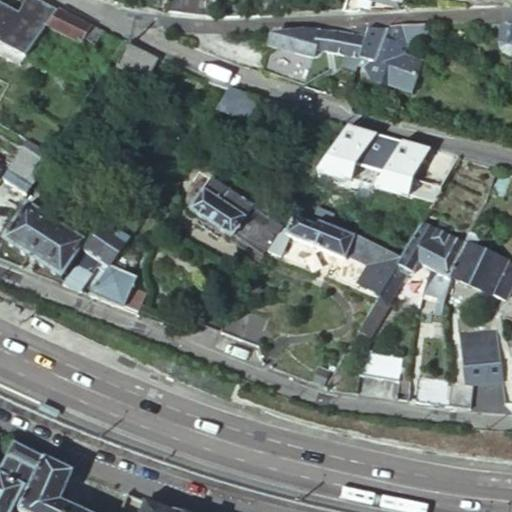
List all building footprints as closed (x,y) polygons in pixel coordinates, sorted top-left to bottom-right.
[(0,47),(25,60),(51,7),(36,0),(23,0),(16,14),(0,5),(0,47)] [(196,0),(172,0),(166,12),(171,13),(189,14),(193,14),(196,0)] [(346,0),(343,11),(344,11),(358,10),(361,0),(346,0)] [(57,13),(46,30),(79,46),(81,42),(94,49),(102,34),(80,23),(57,13)] [(386,29),(368,29),(365,39),(360,59),(359,67),(366,68),(368,81),(411,94),(421,60),(402,55),(405,45),(414,41),(421,31),(421,25),(407,24),(394,25),(390,40),(383,38),(386,29)] [(508,25),(502,25),(502,44),(502,50),(506,53),(511,56),(511,46),(511,45),(511,25),(508,25)] [(276,36),(263,36),(264,46),(276,50),(311,60),(314,50),(344,57),(343,67),(357,72),(358,71),(359,67),(360,59),(365,39),(368,29),(350,30),(348,33),(306,32),(303,33),(291,34),(276,36)] [(264,46),(263,36),(254,71),(293,84),(297,71),(273,64),(276,50),(264,46)] [(141,53),(127,47),(116,71),(147,85),(158,61),(141,53)] [(333,73),(343,67),(344,57),(314,50),(311,60),(276,50),(273,64),(297,71),(310,75),(314,81),(330,70),(333,73)] [(214,111),(240,128),(258,100),(247,96),(241,94),(228,90),(214,111)] [(39,172),(45,164),(23,151),(14,164),(36,178),(39,172)] [(163,156),(158,153),(155,159),(159,161),(163,156)] [(27,192),(36,178),(14,164),(1,182),(24,197),(27,192)] [(208,175),(199,189),(243,217),(252,203),(208,175)] [(231,235),(243,217),(199,189),(186,210),(229,237),(231,235)] [(60,206),(45,197),(39,206),(54,216),(60,206)] [(287,225),(252,203),(243,217),(231,235),(265,257),(267,254),(273,245),(282,233),(287,225)] [(83,239),(26,204),(1,244),(58,279),(83,239)] [(323,214),(304,207),(302,210),(298,218),(292,230),(288,237),(344,260),(349,250),(358,233),(361,228),(340,221),(323,214)] [(326,208),(323,214),(340,221),(342,214),(326,208)] [(84,221),(73,215),(68,224),(78,230),(84,221)] [(294,216),(287,225),(282,233),(273,245),(267,254),(279,259),(288,237),(292,230),(298,218),(294,216)] [(64,287),(80,293),(97,268),(105,273),(108,269),(113,262),(115,259),(122,248),(125,244),(132,234),(108,217),(88,245),(68,274),(61,285),(64,287)] [(412,241),(403,257),(398,264),(386,286),(379,298),(389,303),(394,295),(405,275),(408,276),(412,271),(416,264),(429,271),(442,247),(430,241),(435,230),(421,224),(412,241)] [(464,243),(450,237),(451,231),(438,225),(435,230),(430,241),(442,247),(429,271),(448,275),(449,273),(454,263),(464,243)] [(382,245),(358,233),(349,250),(364,258),(367,254),(375,257),(382,245)] [(454,263),(449,273),(504,303),(511,287),(511,280),(501,275),(507,265),(464,243),(454,263)] [(398,264),(403,257),(382,245),(375,257),(358,288),(379,298),(386,286),(398,264)] [(132,275),(135,270),(139,264),(133,261),(136,257),(122,248),(115,259),(113,262),(132,275)] [(108,269),(105,273),(94,289),(89,297),(90,297),(103,303),(127,313),(136,316),(143,296),(126,284),(132,275),(113,262),(108,269)] [(448,276),(448,275),(429,271),(423,296),(435,297),(434,313),(441,314),(441,313),(443,301),(448,276)] [(218,325),(231,307),(212,298),(200,327),(213,332),(218,325)] [(389,303),(379,298),(374,307),(359,333),(369,338),(389,303)] [(267,322),(231,307),(218,325),(213,332),(255,350),(267,322)] [(401,354),(362,349),(358,376),(398,381),(401,354)] [(432,405),(447,406),(448,382),(417,378),(417,402),(421,403),(432,405)] [(251,379),(249,384),(243,405),(250,408),(258,410),(265,391),(267,384),(251,379)] [(456,408),(470,409),(471,385),(448,382),(447,406),(456,408)] [(19,448),(13,444),(0,470),(0,511),(16,511),(42,459),(32,454),(19,448)] [(62,467),(42,459),(16,511),(79,511),(59,503),(73,472),(62,467)] [(170,511),(171,511),(145,501),(140,511),(170,511)]
